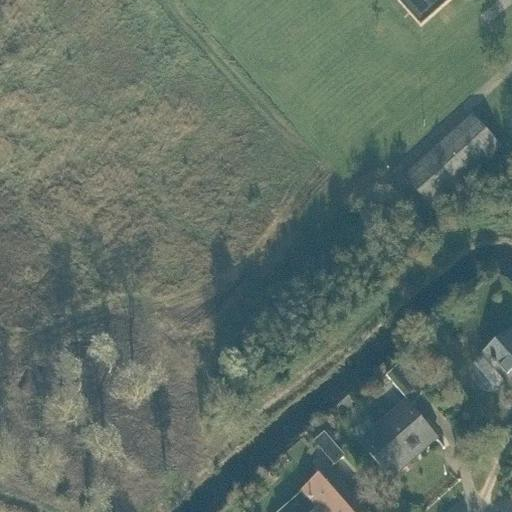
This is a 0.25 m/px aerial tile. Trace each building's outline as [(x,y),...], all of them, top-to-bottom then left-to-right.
[(395,0),(421,29),(453,0),(395,0)] [(435,207),(503,145),(474,113),(406,175),(435,207)] [(511,390),(511,332),(483,357),(511,390)] [(412,407),(424,396),(399,368),(387,378),(412,407)] [(392,480),(437,441),(405,405),(360,444),(392,480)] [(335,468),(346,459),(325,435),(314,444),(335,468)] [(317,511),(365,511),(330,471),(282,511),(314,511),(317,510),(317,511)]
